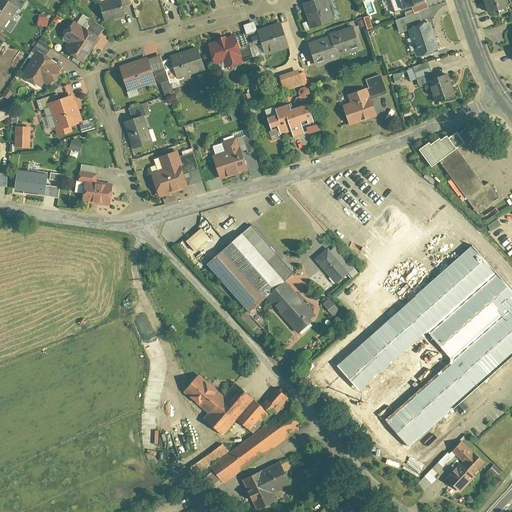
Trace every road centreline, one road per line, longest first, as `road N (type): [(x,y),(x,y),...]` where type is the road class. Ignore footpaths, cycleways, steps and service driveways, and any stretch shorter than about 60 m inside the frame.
road 1 (residential): [(406,511),(140,224)]
road 2 (unclassified): [(140,224),(498,100)]
road 3 (residential): [(140,224),(99,95),(104,65),(114,52),(243,17),(273,0)]
road 4 (unclassified): [(0,210),(140,224)]
